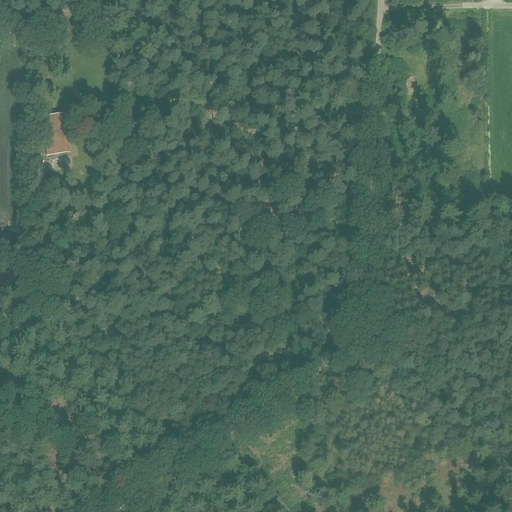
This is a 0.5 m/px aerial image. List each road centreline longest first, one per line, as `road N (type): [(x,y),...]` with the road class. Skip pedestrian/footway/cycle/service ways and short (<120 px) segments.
road 1 (track): [(367,226),(357,312),(339,350),(114,511)]
road 2 (track): [(380,0),(367,226)]
